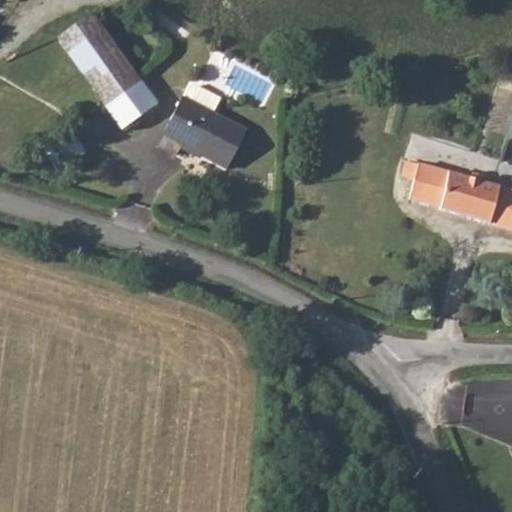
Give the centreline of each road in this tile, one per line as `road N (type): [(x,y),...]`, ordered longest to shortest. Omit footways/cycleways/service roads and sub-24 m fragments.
road 1 (unclassified): [(0,202),(159,247),(291,300),(380,363)]
road 2 (unclassified): [(380,363),(442,478),(450,511)]
road 3 (unclassified): [(380,363),(511,361)]
